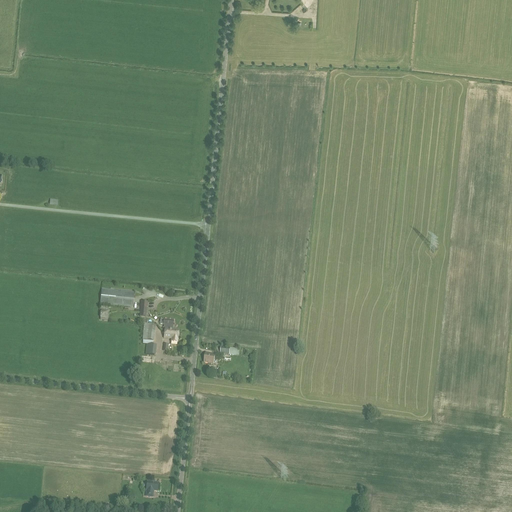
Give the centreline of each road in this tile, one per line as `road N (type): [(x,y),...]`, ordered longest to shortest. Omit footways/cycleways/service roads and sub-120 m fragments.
road 1 (unclassified): [(190,398),(231,0)]
road 2 (unclassified): [(190,398),(0,378)]
